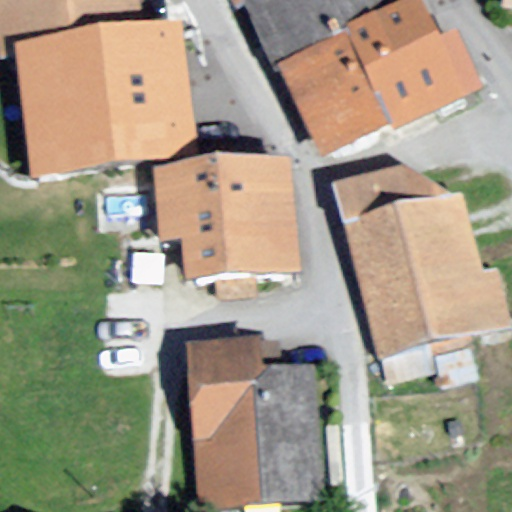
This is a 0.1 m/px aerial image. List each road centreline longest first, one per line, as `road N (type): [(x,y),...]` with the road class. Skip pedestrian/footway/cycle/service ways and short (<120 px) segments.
road 1 (unclassified): [(147,511),(142,323),(350,354)]
road 2 (unclassified): [(302,180),(511,108)]
road 3 (residential): [(199,0),(302,180)]
road 4 (residential): [(302,180),(350,354)]
road 5 (residential): [(437,0),(511,105)]
